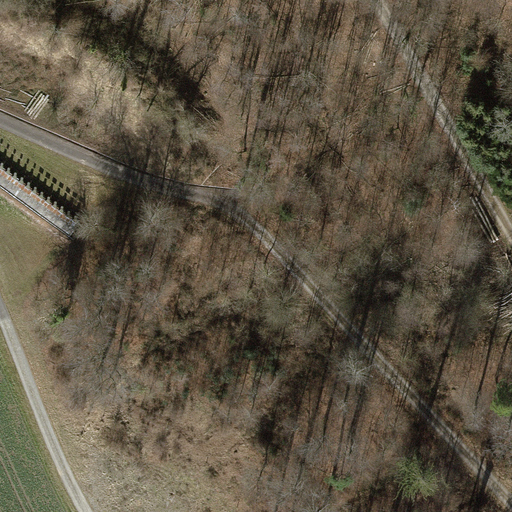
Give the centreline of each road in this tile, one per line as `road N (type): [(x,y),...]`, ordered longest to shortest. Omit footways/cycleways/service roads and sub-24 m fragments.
road 1 (track): [(511,500),(244,215),(0,120)]
road 2 (track): [(387,0),(511,242)]
road 3 (track): [(0,312),(87,511)]
